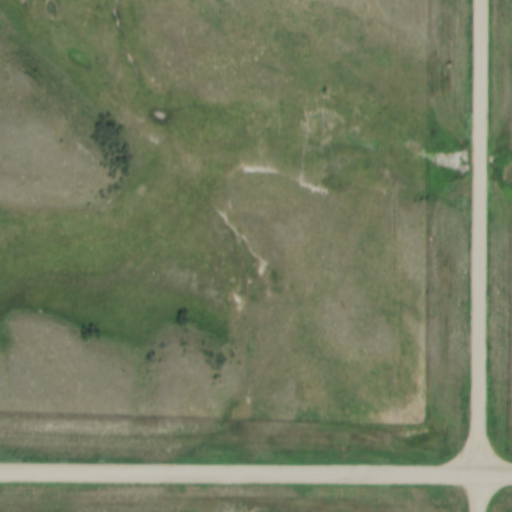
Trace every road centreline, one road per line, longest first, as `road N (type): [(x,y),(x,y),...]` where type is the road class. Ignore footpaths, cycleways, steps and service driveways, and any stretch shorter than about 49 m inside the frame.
road 1 (residential): [(511,476),(0,474)]
road 2 (residential): [(482,511),(483,0)]
